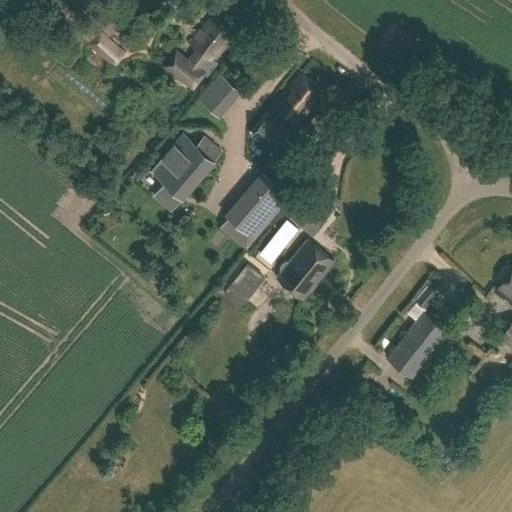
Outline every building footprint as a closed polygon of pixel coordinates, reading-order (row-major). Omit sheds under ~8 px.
[(235,32),(213,16),(192,45),(200,51),(191,63),(177,53),(166,68),(195,88),(205,73),(207,75),(216,62),(214,61),(235,32)] [(91,26),(81,37),(113,68),(126,54),(100,30),(97,32),(91,26)] [(261,72),(246,59),(220,89),(245,111),(285,66),(275,56),(261,72)] [(324,92),(302,75),(292,88),(296,91),(290,99),(285,95),(274,108),(296,126),(324,92)] [(212,134),(230,145),(242,125),(224,114),(212,134)] [(165,215),(215,156),(197,141),(185,156),(173,145),(147,177),(159,187),(148,201),(165,215)] [(266,173),(231,215),(254,235),(290,193),(266,173)] [(327,217),(303,197),(287,217),(310,236),(327,217)] [(308,239),(292,260),(287,261),(283,263),(281,268),(282,273),(279,276),(305,297),(334,260),(308,239)] [(204,257),(219,271),(226,263),(211,250),(204,257)] [(511,270),(496,292),(511,303),(511,270)] [(450,330),(424,309),(386,356),(412,377),(450,330)] [(485,310),(470,327),(482,337),(496,320),(485,310)] [(511,318),(497,337),(511,349),(511,318)]
